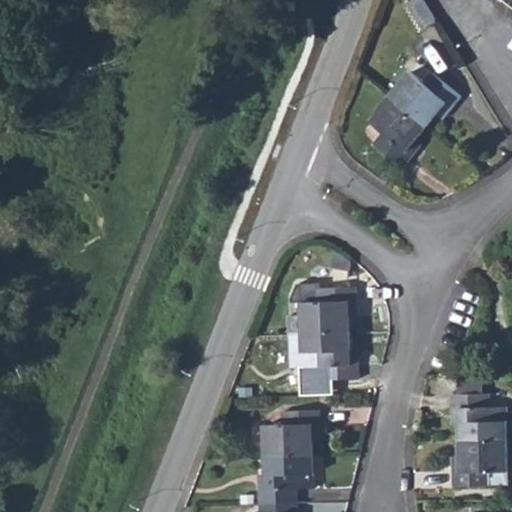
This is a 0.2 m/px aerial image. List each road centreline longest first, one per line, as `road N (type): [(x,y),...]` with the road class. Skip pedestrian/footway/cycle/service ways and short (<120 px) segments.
road 1 (tertiary): [(291,167),(158,511)]
road 2 (residential): [(441,270),(394,414),(381,511)]
road 3 (residential): [(291,167),(441,270)]
road 4 (tertiary): [(355,0),(291,167)]
